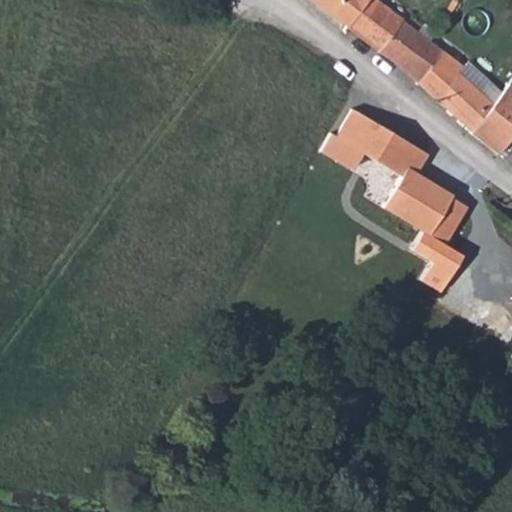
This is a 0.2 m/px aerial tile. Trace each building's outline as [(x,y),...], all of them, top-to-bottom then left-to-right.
[(306,0),(343,28),(365,0),(306,0)] [(371,0),(365,0),(343,28),(402,74),(425,42),(413,34),(371,0)] [(460,0),(449,17),(483,39),(509,0),(460,0)] [(425,42),(402,74),(469,128),(488,102),(450,71),(455,66),(440,55),(425,42)] [(450,71),(488,102),(496,91),(460,61),(455,66),(450,71)] [(511,121),(511,84),(505,78),(496,91),(488,102),(511,121)] [(511,121),(488,102),(469,128),(466,133),(492,151),(511,121)] [(335,135),(398,173),(380,204),(427,232),(451,192),(413,171),(425,151),(352,107),(335,135)]
